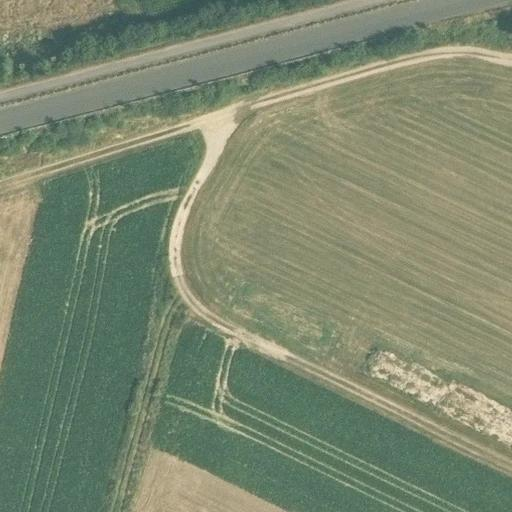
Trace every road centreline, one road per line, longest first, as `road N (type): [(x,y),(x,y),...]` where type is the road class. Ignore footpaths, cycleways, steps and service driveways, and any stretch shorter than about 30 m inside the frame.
road 1 (track): [(511,474),(232,335),(181,294),(172,247),(232,113)]
road 2 (track): [(511,65),(456,52),(421,58),(0,187)]
road 3 (unclassified): [(0,119),(473,0)]
road 4 (track): [(192,308),(135,511)]
